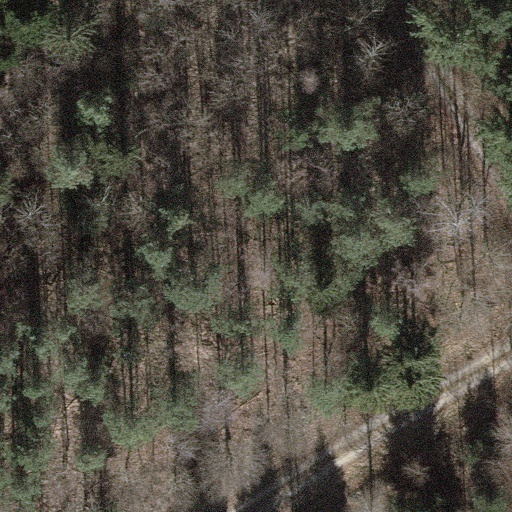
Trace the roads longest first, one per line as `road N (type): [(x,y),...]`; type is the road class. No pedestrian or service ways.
road 1 (track): [(511,328),(221,511)]
road 2 (track): [(383,0),(511,237)]
